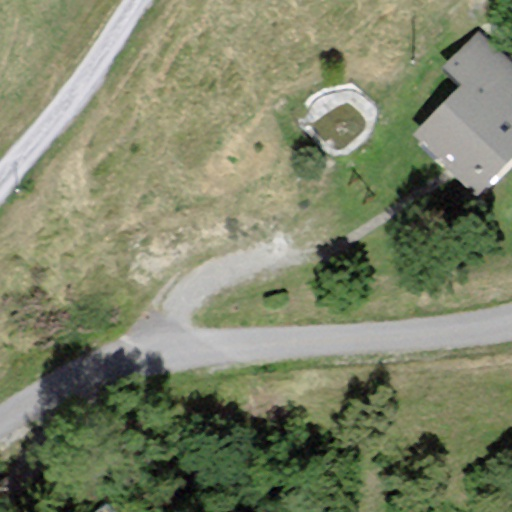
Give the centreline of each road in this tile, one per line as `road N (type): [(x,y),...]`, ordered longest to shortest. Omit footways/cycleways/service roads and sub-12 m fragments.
road 1 (track): [(0,437),(113,375),(174,357),(511,331)]
road 2 (track): [(147,0),(64,123),(0,199)]
